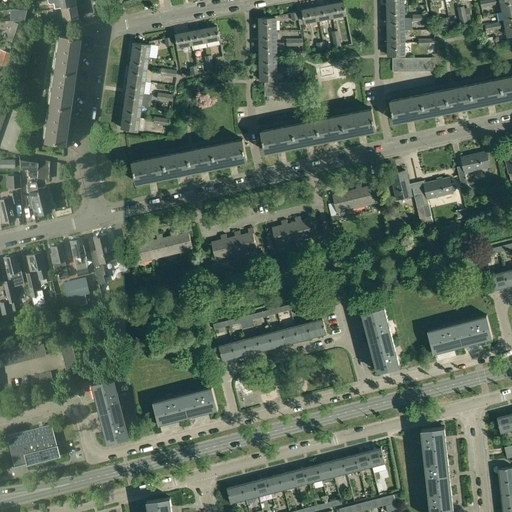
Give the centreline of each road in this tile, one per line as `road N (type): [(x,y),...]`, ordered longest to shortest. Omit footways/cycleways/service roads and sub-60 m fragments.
road 1 (primary): [(72,483),(511,370)]
road 2 (residential): [(96,218),(511,121)]
road 3 (residential): [(200,475),(472,404)]
road 4 (residential): [(235,423),(100,457),(88,451),(71,404),(0,420)]
road 5 (residential): [(365,389),(351,337),(223,370),(235,423)]
road 6 (residential): [(96,218),(84,148),(101,29)]
road 7 (residential): [(510,350),(365,389)]
road 8 (residential): [(101,29),(246,0)]
road 9 (residential): [(58,511),(200,475)]
road 10 (residential): [(365,389),(235,423)]
